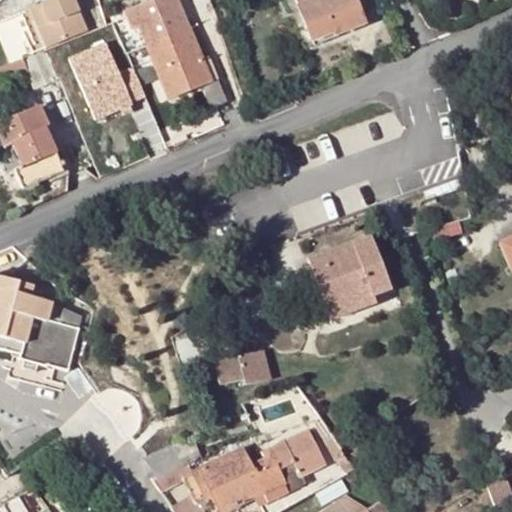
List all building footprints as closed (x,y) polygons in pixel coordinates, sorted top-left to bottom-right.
[(48,47),(88,30),(74,0),(49,0),(32,7),(48,47)] [(179,0),(152,0),(124,11),(132,30),(138,28),(167,99),(213,80),(179,0)] [(354,0),(297,0),(311,39),(334,31),(336,35),(364,24),(354,0)] [(107,42),(68,58),(94,124),(134,108),(107,42)] [(45,48),(0,67),(0,83),(19,75),(21,81),(30,78),(35,89),(58,79),(45,48)] [(40,107),(7,121),(11,129),(0,133),(0,141),(3,150),(14,147),(22,167),(14,171),(22,192),(66,173),(46,128),(49,127),(40,107)] [(438,193),(429,196),(431,204),(441,201),(438,193)] [(511,236),(500,242),(511,268),(511,236)] [(370,239),(310,261),(332,320),(374,306),(371,298),(389,291),(370,239)] [(88,333),(77,330),(78,329),(49,321),(53,303),(32,297),(34,286),(19,282),(10,274),(5,278),(0,277),(0,350),(19,355),(18,359),(24,360),(23,366),(37,370),(38,364),(67,372),(69,361),(80,364),(88,333)] [(261,351),(214,363),(220,386),(242,381),(243,385),(269,379),(261,351)] [(338,459),(340,457),(345,452),(341,448),(318,417),(313,421),(338,459)] [(243,449),(192,476),(198,487),(207,482),(213,493),(222,511),(225,511),(260,494),(264,503),(303,483),(301,480),(300,479),(325,467),(305,429),(262,451),(265,458),(252,464),(243,449)] [(189,461),(181,440),(144,457),(156,475),(189,461)] [(340,457),(351,470),(358,467),(354,462),(349,456),(345,452),(340,457)] [(511,506),(511,502),(501,476),(489,479),(501,510),(511,506)] [(207,482),(198,487),(204,498),(213,493),(207,482)] [(49,511),(31,488),(0,504),(0,511),(49,511)] [(390,511),(382,498),(369,507),(345,493),(315,511),(390,511)]
